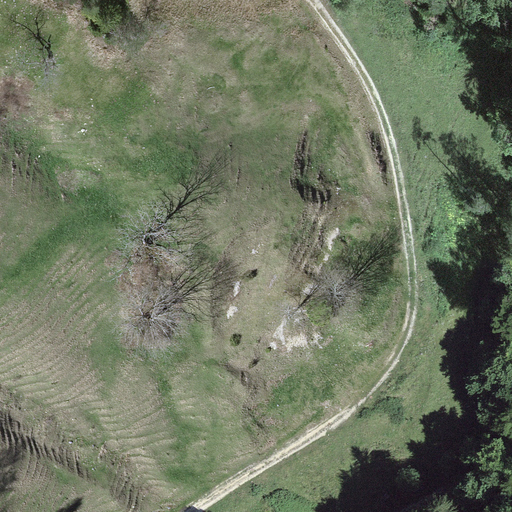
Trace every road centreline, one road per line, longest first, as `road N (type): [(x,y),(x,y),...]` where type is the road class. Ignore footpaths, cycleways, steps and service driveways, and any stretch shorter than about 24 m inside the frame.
road 1 (track): [(187,511),(356,403),(392,362),(413,310),(384,126),(355,58),(313,0)]
road 2 (track): [(409,250),(361,211),(330,156)]
